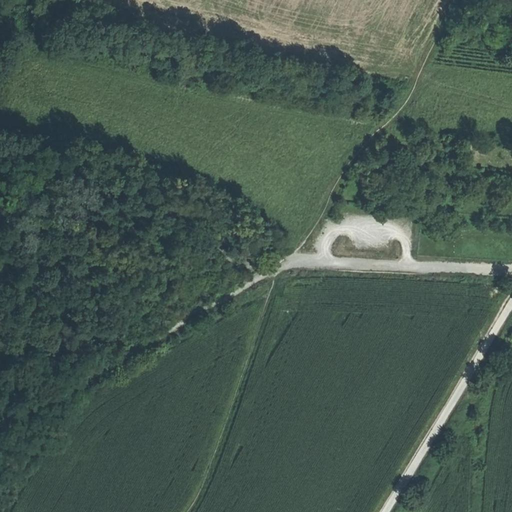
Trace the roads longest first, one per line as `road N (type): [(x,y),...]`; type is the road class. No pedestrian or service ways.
road 1 (track): [(0,385),(64,348),(113,335),(187,272),(273,260),(278,268),(188,511)]
road 2 (track): [(511,267),(292,260),(0,423)]
road 3 (track): [(457,0),(406,100),(354,156),(292,260)]
road 4 (track): [(0,214),(24,198),(90,188),(199,233),(231,262)]
road 5 (track): [(0,289),(84,253),(171,282)]
